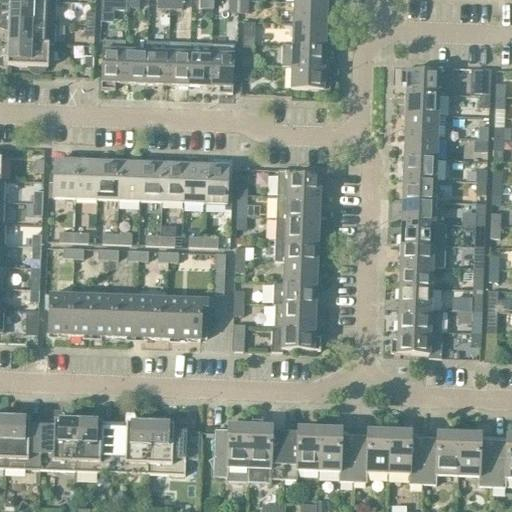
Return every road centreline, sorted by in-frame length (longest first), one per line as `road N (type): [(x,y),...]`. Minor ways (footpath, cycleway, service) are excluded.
road 1 (residential): [(363,373),(314,393),(0,381)]
road 2 (residential): [(358,140),(265,136),(228,120),(0,110)]
road 3 (residential): [(363,373),(370,168),(358,140)]
road 4 (residential): [(511,401),(409,398),(363,373)]
road 5 (residential): [(377,31),(511,37)]
